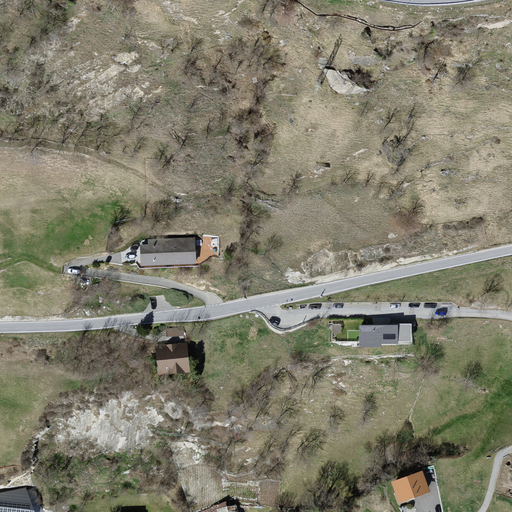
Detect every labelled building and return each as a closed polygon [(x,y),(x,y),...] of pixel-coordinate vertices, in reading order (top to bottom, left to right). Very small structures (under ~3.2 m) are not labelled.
[(147,272),(202,268),(200,240),(145,244),(147,272)] [(145,282),(147,297),(164,295),(162,280),(145,282)] [(418,327),(367,329),(368,351),(419,349),(418,327)] [(165,349),(169,379),(199,375),(195,345),(165,349)] [(421,470),(392,481),(401,503),(430,492),(421,470)] [(37,511),(26,492),(0,497),(0,511),(37,511)]
